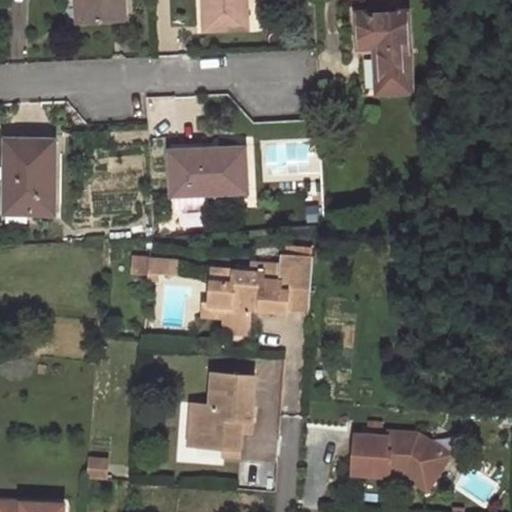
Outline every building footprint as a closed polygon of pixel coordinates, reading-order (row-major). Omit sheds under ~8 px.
[(125,18),(124,0),(77,0),(79,20),(125,18)] [(247,28),(246,0),(203,0),(206,30),(247,28)] [(360,48),(374,47),(377,92),(412,90),(409,9),(359,12),(360,48)] [(307,115),(306,103),(252,105),(253,117),(307,115)] [(36,139),(6,138),(6,211),(54,212),(55,154),(36,154),(36,139)] [(55,139),(36,139),(36,154),(55,154),(55,139)] [(247,191),(245,148),(171,151),(173,194),(247,191)] [(207,201),(174,200),(174,208),(206,209),(207,201)] [(284,262),(255,260),(254,270),(235,269),(234,284),(210,283),(208,306),(227,307),(227,314),(250,316),(251,303),(262,303),(261,312),(289,314),(289,310),(289,309),(289,301),(309,302),(313,257),(284,255),(284,262)] [(156,269),(175,271),(176,259),(149,256),(147,274),(155,275),(156,269)] [(210,283),(234,284),(235,269),(211,267),(210,283)] [(309,302),(289,301),(289,309),(289,310),(309,311),(309,302)] [(204,318),(226,319),(227,314),(227,307),(208,306),(205,306),(204,318)] [(212,372),(209,404),(199,403),(197,427),(201,428),(200,443),(222,444),(239,446),(240,429),(241,417),(249,418),(253,375),(212,372)] [(192,402),(188,442),(200,443),(201,428),(197,427),(199,403),(192,402)] [(241,417),(240,429),(248,430),(249,418),(241,417)] [(387,436),(355,434),(353,473),(390,476),(390,474),(405,475),(415,482),(425,468),(437,475),(451,455),(418,433),(387,432),(387,436)] [(221,453),(238,454),(239,446),(222,444),(221,453)] [(425,468),(415,482),(427,490),(437,475),(425,468)] [(62,511),(63,505),(0,501),(0,511),(62,511)]
